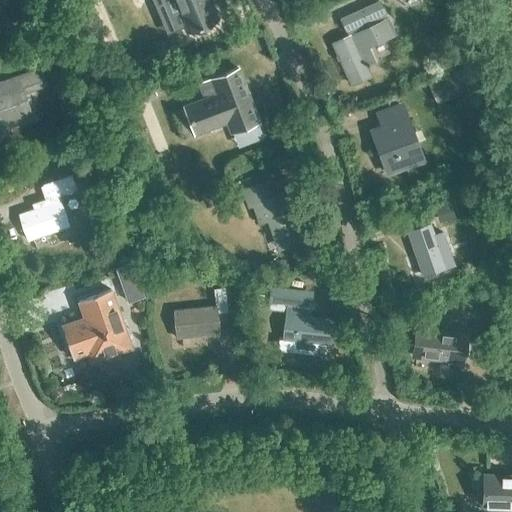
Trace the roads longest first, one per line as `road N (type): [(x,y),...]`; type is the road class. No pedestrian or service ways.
road 1 (residential): [(385,410),(324,133),(261,0)]
road 2 (residential): [(37,428),(232,400),(385,410)]
